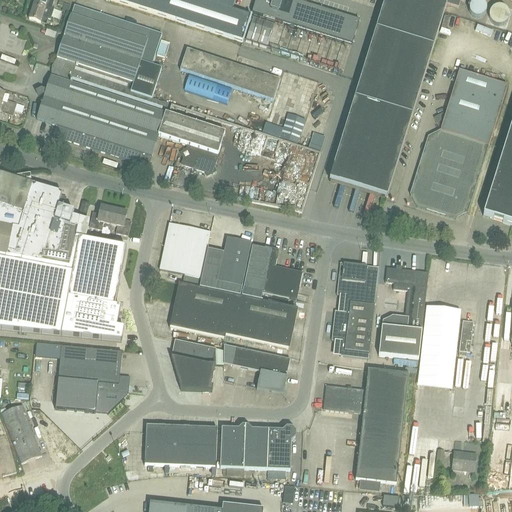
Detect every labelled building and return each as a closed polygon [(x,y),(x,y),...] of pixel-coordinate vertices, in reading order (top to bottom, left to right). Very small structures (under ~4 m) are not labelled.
[(52,7),(53,1),(49,0),(34,0),(32,8),(52,14),(54,8),(52,7)] [(64,4),(59,0),(58,5),(63,7),(61,12),(67,14),(70,6),(64,4)] [(108,0),(143,11),(195,28),(243,43),(251,17),(232,11),(235,0),(108,0)] [(255,0),(251,14),(351,45),(359,21),(291,0),(255,0)] [(511,0),(384,0),(329,181),(386,198),(446,4),(458,8),(460,1),(464,2),(464,0),(508,0),(511,1),(511,0)] [(474,0),(467,12),(478,19),(487,6),(478,0),(474,0)] [(62,71),(130,93),(151,100),(161,69),(152,66),(162,35),(73,6),(56,59),(51,67),(62,71)] [(40,23),(42,16),(46,17),(45,19),(50,20),(52,14),(32,8),(28,19),(40,23)] [(160,44),(156,55),(165,58),(168,46),(160,44)] [(273,102),(280,81),(187,50),(180,71),(273,102)] [(10,55),(12,66),(21,64),(19,53),(10,55)] [(51,68),(50,78),(46,91),(41,89),(40,91),(35,93),(38,98),(43,96),(44,96),(36,120),(56,127),(52,137),(148,169),(151,158),(158,137),(166,115),(167,116),(170,106),(151,100),(130,93),(62,71),(51,67),(51,68)] [(410,195),(416,208),(455,220),(468,213),(507,87),(459,71),(440,131),(428,138),(410,195)] [(189,76),(184,91),(212,100),(217,85),(189,76)] [(0,106),(1,107),(14,111),(24,114),(25,110),(16,107),(16,105),(6,102),(6,104),(2,102),(5,95),(0,93),(0,106)] [(0,111),(3,113),(2,114),(12,117),(14,112),(24,115),(24,114),(14,111),(1,107),(0,106),(0,111)] [(158,137),(188,147),(195,125),(167,116),(166,115),(158,137)] [(287,115),(279,139),(296,145),(304,121),(287,115)] [(511,121),(485,208),(483,216),(502,222),(511,225),(511,121)] [(195,125),(188,147),(186,153),(182,155),(184,158),(182,166),(205,174),(207,177),(215,173),(213,169),(225,135),(195,125)] [(68,269),(79,221),(72,218),(73,214),(62,210),(66,199),(61,197),(32,188),(30,175),(8,179),(0,175),(0,256),(41,265),(41,263),(68,269)] [(89,205),(82,203),(79,215),(85,217),(89,205)] [(110,226),(114,210),(101,207),(99,216),(92,214),(89,229),(101,231),(103,225),(110,226)] [(128,237),(131,223),(125,222),(126,213),(114,210),(110,226),(117,228),(115,235),(128,237)] [(88,223),(79,221),(75,239),(85,241),(88,223)] [(169,225),(159,271),(200,280),(210,234),(169,225)] [(0,330),(121,343),(124,330),(116,328),(120,309),(115,308),(119,284),(115,272),(122,269),(126,249),(85,241),(75,239),(68,269),(41,263),(41,265),(0,256),(0,330)] [(224,254),(207,251),(200,289),(240,297),(251,245),(227,240),(224,254)] [(298,294),(302,273),(275,267),(279,251),(269,249),(269,251),(252,248),(242,298),(260,302),(262,294),(288,299),(290,293),(298,294)] [(344,313),(335,312),(331,342),(341,343),(339,357),(368,360),(378,269),(340,264),(336,296),(346,297),(344,313)] [(392,317),(382,322),(378,356),(418,360),(428,275),(386,270),(385,284),(393,285),(393,291),(407,292),(404,318),(392,317)] [(178,284),(169,328),(224,340),(225,337),(289,350),(296,318),(297,310),(260,302),(242,298),(240,297),(200,289),(178,284)] [(459,312),(426,309),(417,388),(450,392),(459,312)] [(473,324),(462,322),(459,353),(459,357),(466,358),(466,354),(470,354),(473,324)] [(58,350),(59,341),(40,339),(39,348),(58,350)] [(181,393),(212,394),(213,388),(211,388),(215,367),(223,367),(223,352),(174,342),(171,359),(181,393)] [(129,378),(119,377),(121,353),(61,347),(57,380),(97,384),(97,392),(128,395),(129,378)] [(268,390),(271,391),(271,393),(282,389),(283,389),(284,382),(286,383),(287,378),(286,378),(290,361),(236,349),(232,367),(260,373),(256,391),(267,393),(268,390)] [(346,389),(325,387),(323,411),(362,416),(355,481),(396,486),(408,376),(367,371),(365,391),(351,390),(351,388),(346,387),(346,389)] [(21,465),(41,457),(22,409),(19,408),(1,415),(21,465)] [(511,414),(508,415),(509,409),(499,408),(497,433),(511,434),(511,414)] [(145,426),(143,466),(214,469),(216,429),(145,426)] [(219,469),(242,470),(244,430),(244,434),(241,434),(238,430),(221,429),(219,469)] [(244,430),(242,470),(266,471),(268,431),(251,431),(248,434),(244,434),(244,430)] [(295,432),(268,431),(266,471),(290,473),(291,442),(295,438),(295,432)] [(498,440),(498,448),(510,449),(510,440),(498,440)] [(444,452),(437,451),(435,473),(441,473),(444,452)] [(454,454),(452,471),(473,473),(475,456),(454,454)] [(471,491),(471,503),(481,504),(481,492),(471,491)]
